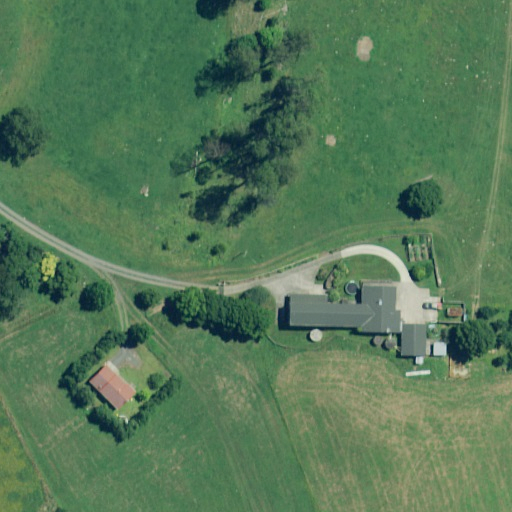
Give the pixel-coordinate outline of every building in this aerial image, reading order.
[(321,342),(322,326),(356,327),(356,332),(373,332),(372,347),(381,347),(382,332),(398,333),(399,324),(399,311),(395,310),(395,288),(362,287),(361,305),(327,304),(327,296),(289,295),(288,326),(310,326),(310,342),(321,342)] [(466,304),(438,303),(438,323),(465,324),(466,304)] [(399,324),(398,333),(398,356),(411,356),(411,366),(422,366),(423,356),(428,356),(429,324),(399,324)] [(397,338),(384,338),(384,350),(397,350),(397,338)] [(446,344),(435,343),(434,355),(445,356),(446,344)] [(135,393),(106,365),(89,382),(119,410),(135,393)]
